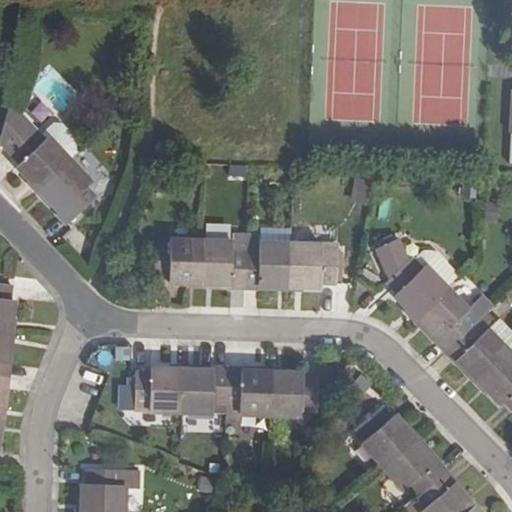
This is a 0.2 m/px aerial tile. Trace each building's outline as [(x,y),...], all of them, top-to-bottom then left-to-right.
[(15,168),(38,191),(70,162),(47,138),(45,141),(34,129),(8,153),(18,165),(15,168)] [(70,162),(38,191),(58,213),(57,216),(66,225),(94,198),(85,189),(90,184),(70,162)] [(352,198),(365,201),(369,180),(355,178),(352,198)] [(380,196),(377,220),(388,221),(390,197),(380,196)] [(259,226),(259,236),(259,243),(290,244),(290,227),(259,226)] [(245,251),(244,289),(257,290),(258,287),(289,287),(290,244),(259,243),(259,236),(245,236),(245,251)] [(201,285),(201,241),(169,241),(168,246),(154,246),(153,280),(168,280),(168,285),(201,285)] [(201,241),(201,285),(231,286),(231,289),(244,289),(245,251),(232,251),(232,242),(201,241)] [(290,244),(289,287),(321,288),(321,283),(335,283),(336,250),(322,250),(322,244),(290,244)] [(393,297),(416,320),(448,290),(425,267),(421,270),(409,260),(386,283),(396,294),(393,297)] [(0,330),(11,332),(14,300),(10,300),(11,285),(0,284),(0,330)] [(436,345),(445,353),(472,327),(463,318),(470,312),(448,290),(416,320),(438,343),(436,345)] [(457,361),(479,384),(510,353),(488,330),(482,336),(472,327),(445,353),(455,363),(457,361)] [(8,364),(11,332),(0,330),(0,377),(9,378),(10,364),(8,364)] [(504,403),(511,411),(511,354),(510,353),(479,384),(501,406),(504,403)] [(225,409),(226,371),(214,370),(214,373),(182,373),(181,416),(213,417),(214,409),(225,409)] [(181,416),(182,373),(150,371),(150,376),(135,376),(134,410),(149,411),(149,416),(181,416)] [(240,371),(226,371),(225,409),(238,409),(238,418),(271,420),(272,376),(239,375),(240,371)] [(304,377),(272,376),(271,420),(303,420),(303,415),(317,416),(317,382),(304,381),(304,377)] [(0,420),(1,421),(4,390),(8,390),(9,378),(0,377),(0,420)] [(362,445),(382,469),(416,441),(396,417),(392,420),(382,408),(356,430),(366,441),(362,445)] [(410,488),(418,498),(448,473),(439,463),(437,465),(416,441),(382,469),(403,493),(410,488)] [(82,486),(81,511),(126,511),(127,488),(122,488),(122,473),(87,471),(87,486),(82,486)] [(420,511),(468,511),(473,509),(453,485),(456,483),(448,473),(418,498),(426,507),(420,511)]
